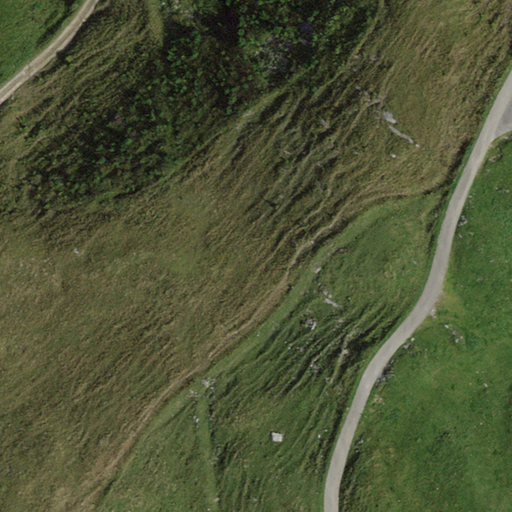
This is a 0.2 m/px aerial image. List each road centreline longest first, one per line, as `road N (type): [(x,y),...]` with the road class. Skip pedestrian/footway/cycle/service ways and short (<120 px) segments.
road 1 (unclassified): [(511,85),(464,188),(430,298),(365,389),(340,457),(332,511)]
road 2 (track): [(93,0),(0,99)]
